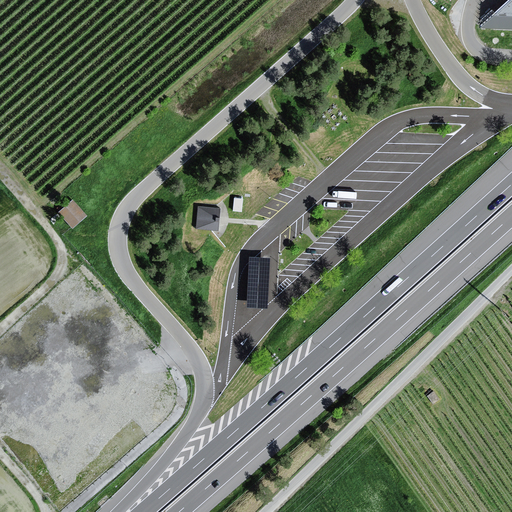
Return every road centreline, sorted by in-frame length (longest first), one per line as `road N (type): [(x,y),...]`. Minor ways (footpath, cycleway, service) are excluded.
road 1 (motorway): [(511,183),(142,511)]
road 2 (motorway): [(179,511),(511,215)]
road 3 (unclassified): [(511,269),(266,511)]
road 4 (track): [(0,173),(178,376)]
road 5 (unclassified): [(69,511),(175,418),(184,392),(178,376)]
road 6 (motorway): [(202,403),(179,443),(118,511)]
